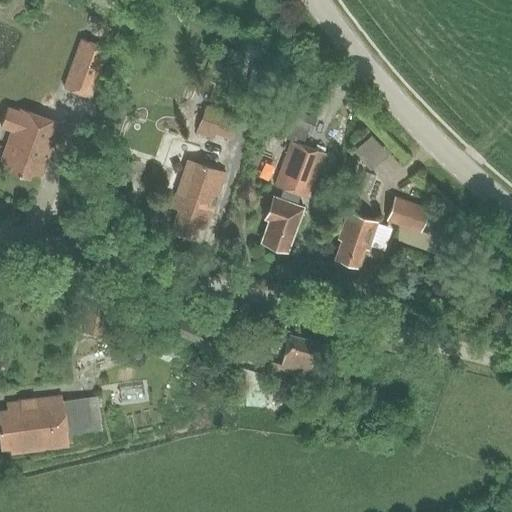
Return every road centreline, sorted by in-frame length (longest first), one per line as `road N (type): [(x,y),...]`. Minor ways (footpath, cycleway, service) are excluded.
road 1 (unclassified): [(511,363),(0,233)]
road 2 (secondary): [(511,208),(390,92),(315,0)]
